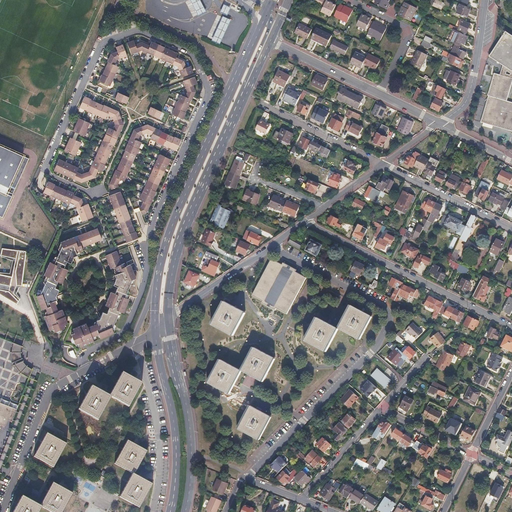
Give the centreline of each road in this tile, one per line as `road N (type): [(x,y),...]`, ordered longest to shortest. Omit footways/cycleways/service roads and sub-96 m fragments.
road 1 (residential): [(86,371),(86,350),(130,324),(154,213),(208,93),(194,55),(139,30),(105,41),(46,164),(48,174),(96,193)]
road 2 (residential): [(270,245),(389,315),(370,352),(246,478)]
road 3 (secondary): [(272,0),(175,216),(156,288)]
road 4 (secondary): [(168,316),(180,241),(270,40)]
road 5 (residential): [(511,326),(304,221)]
road 6 (secondary): [(185,511),(191,445),(169,330)]
road 7 (secondary): [(155,334),(176,446),(170,511)]
road 8 (residential): [(86,371),(47,394),(1,511)]
road 9 (residential): [(157,511),(159,429),(137,344)]
road 10 (residential): [(511,228),(383,164)]
road 11 (residential): [(383,164),(261,104)]
road 12 (residential): [(347,0),(406,32),(379,94)]
road 13 (residential): [(270,245),(168,316)]
road 14 (residential): [(270,40),(379,94)]
road 15 (residential): [(300,499),(380,408)]
